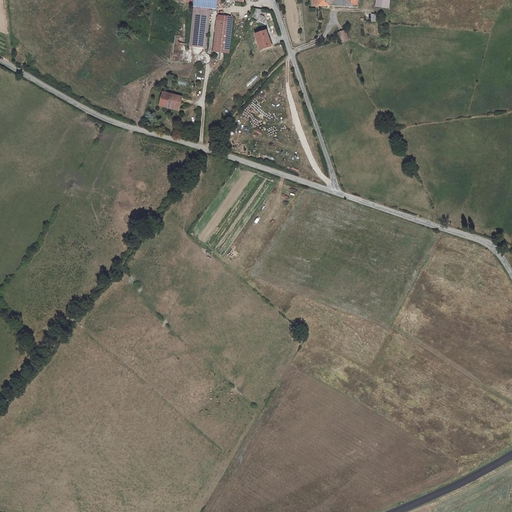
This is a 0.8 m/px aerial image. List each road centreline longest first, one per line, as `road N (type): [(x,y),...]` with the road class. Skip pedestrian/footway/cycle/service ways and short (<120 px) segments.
road 1 (unclassified): [(0,61),(80,108),(336,192)]
road 2 (track): [(200,149),(114,275),(0,406)]
road 3 (unclassified): [(336,192),(493,246),(511,275)]
road 4 (residential): [(272,4),(336,192)]
road 5 (secondary): [(511,454),(396,511)]
